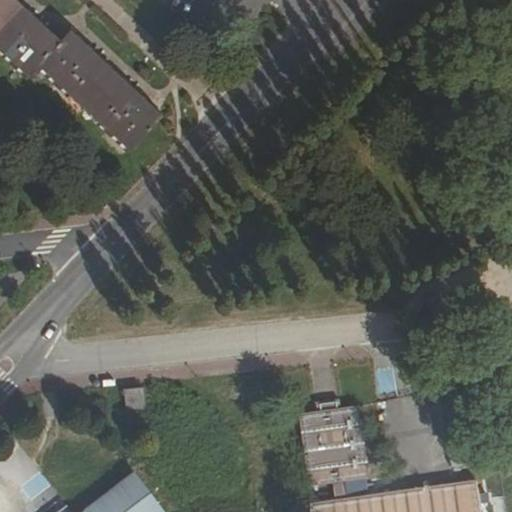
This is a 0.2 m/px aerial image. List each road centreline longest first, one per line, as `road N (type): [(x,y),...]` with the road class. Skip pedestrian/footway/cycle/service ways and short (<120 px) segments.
road 1 (residential): [(372,319),(11,363)]
road 2 (primary): [(128,231),(350,0)]
road 3 (primary): [(11,363),(128,231)]
road 4 (residential): [(0,241),(128,231)]
